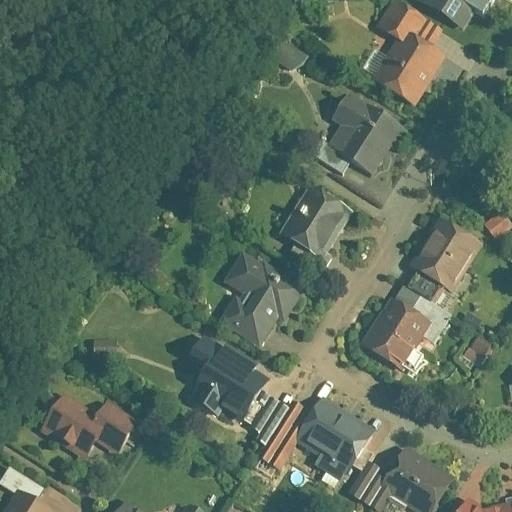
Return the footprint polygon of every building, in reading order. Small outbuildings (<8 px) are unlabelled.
[(465,29),(482,0),(419,0),(419,1),(465,29)] [(406,37),(427,50),(440,29),(393,1),(375,29),(401,45),(406,37)] [(376,85),(414,108),(444,60),(427,50),(406,37),(401,45),(376,85)] [(375,182),(408,132),(350,94),(332,122),(342,128),(327,151),(375,182)] [(321,263),(351,215),(310,189),(280,236),(321,263)] [(496,242),(511,228),(511,224),(496,206),(478,220),(496,242)] [(417,277),(444,293),(451,297),(482,247),(438,220),(408,271),(417,277)] [(283,323),(302,292),(243,255),(225,284),(250,300),(247,306),(235,299),(218,326),(258,350),(277,319),(283,323)] [(417,277),(408,293),(435,309),(444,293),(417,277)] [(404,290),(395,305),(433,328),(438,331),(447,316),(435,309),(408,293),(404,290)] [(362,349),(405,375),(433,328),(395,305),(390,302),(362,349)] [(113,351),(112,342),(91,346),(93,355),(113,351)] [(262,395),(271,380),(218,349),(195,389),(200,392),(190,409),(218,426),(228,409),(247,420),(262,395)] [(42,433),(86,461),(98,443),(110,424),(99,416),(66,395),(42,433)] [(287,410),(262,395),(247,420),(240,432),(265,447),(271,438),(287,410)] [(307,421),(295,440),(351,473),(376,432),(320,399),(307,421)] [(110,424),(98,443),(119,457),(140,423),(108,403),(99,416),(110,424)] [(307,421),(287,410),(271,438),(290,449),(295,440),(307,421)] [(412,511),(432,511),(455,482),(408,447),(386,476),(378,486),(412,511)] [(378,486),(386,476),(370,465),(349,493),(365,504),(378,486)] [(19,493),(34,503),(43,490),(11,468),(2,481),(19,493)] [(5,511),(47,511),(34,503),(19,493),(5,511)] [(469,502),(462,511),(507,511),(506,509),(483,511),(469,502)] [(120,511),(141,511),(126,503),(120,511)]
